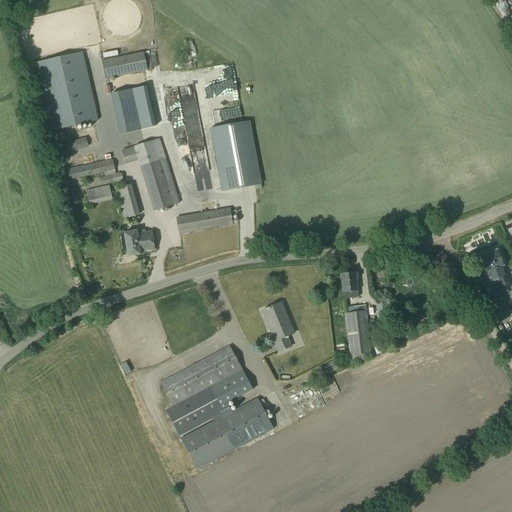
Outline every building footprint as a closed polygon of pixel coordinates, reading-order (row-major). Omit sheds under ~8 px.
[(143,53),(101,62),(105,80),(147,71),(143,53)] [(97,122),(82,55),(37,65),(52,132),(97,122)] [(131,90),(111,95),(120,134),(140,130),(131,90)] [(248,125),(211,131),(222,192),(258,186),(248,125)] [(65,146),(51,149),(54,161),(68,158),(67,154),(89,148),(87,140),(65,146)] [(159,140),(123,151),(126,166),(139,163),(154,212),(179,204),(159,140)] [(112,161),(67,171),(70,181),(104,174),(105,178),(98,180),(99,185),(111,182),(112,184),(121,182),(120,175),(115,176),(112,161)] [(131,184),(117,188),(124,218),(139,215),(131,184)] [(109,186),(86,192),(89,206),(112,201),(109,186)] [(230,210),(176,219),(179,235),(232,226),(230,210)] [(111,226),(108,226),(107,229),(108,232),(110,234),(114,233),(115,230),(114,227),(111,226)] [(137,232),(124,234),(127,257),(139,256),(139,253),(153,251),(151,233),(144,234),(144,231),(138,231),(139,235),(137,235),(137,232)] [(483,257),(481,258),(487,272),(486,272),(490,283),(495,281),(497,283),(503,296),(507,294),(511,291),(511,288),(511,287),(505,272),(504,272),(502,267),(503,266),(496,251),(489,255),(488,253),(482,255),(483,257)] [(356,274),(340,275),(342,293),(343,299),(358,298),(356,274)] [(386,301),(375,303),(379,323),(389,322),(386,301)] [(282,304),(265,310),(271,324),(270,325),(276,341),(275,342),(279,352),(292,347),(288,337),(295,334),(290,322),(289,323),(282,304)] [(366,313),(344,315),(348,357),(370,355),(366,313)] [(208,388),(242,370),(229,347),(160,383),(173,407),(184,401),(194,421),(217,409),(222,417),(180,439),(196,470),(273,429),(257,399),(231,413),(227,405),(226,404),(219,408),(208,388)] [(336,359),(326,365),(330,374),(341,368),(336,359)] [(242,370),(208,388),(219,408),(226,404),(252,390),(242,371),(242,370)] [(302,418),(330,407),(326,397),(323,398),(319,388),(307,393),(294,398),(302,418)] [(285,421),(288,428),(298,423),(295,417),(285,421)]
